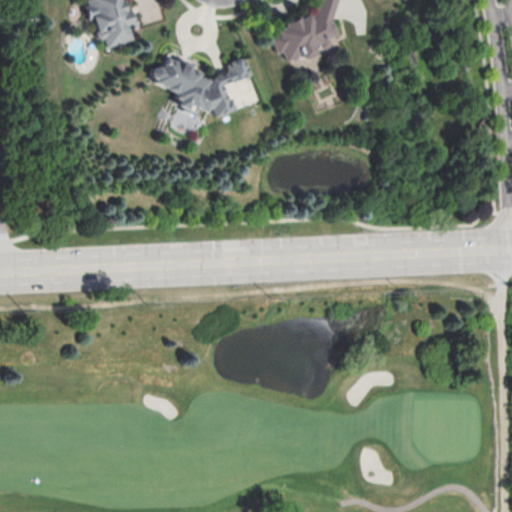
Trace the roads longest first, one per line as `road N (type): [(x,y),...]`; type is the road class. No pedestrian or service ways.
road 1 (secondary): [(511,248),(0,272)]
road 2 (residential): [(502,249),(508,511)]
road 3 (residential): [(505,115),(510,249)]
